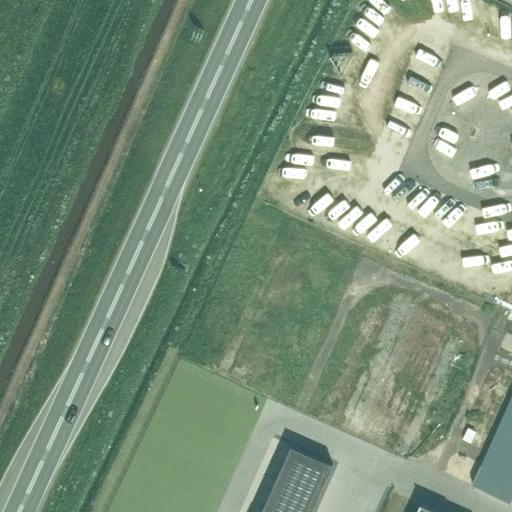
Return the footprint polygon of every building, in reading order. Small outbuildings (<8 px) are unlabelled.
[(507,13),(496,15),(501,39),(511,37),(507,13)] [(428,39),(422,63),(443,68),(449,44),(428,39)] [(478,102),(498,89),(492,81),(473,94),(478,102)] [(465,146),(450,164),(459,172),(475,154),(465,146)] [(467,170),(475,176),(489,160),(482,154),(467,170)] [(496,162),(482,176),(489,183),(503,169),(496,162)] [(486,224),(495,221),(489,202),(480,205),(486,224)] [(511,502),(511,396),(486,456),(485,460),(484,460),(473,485),(511,502)] [(291,446),(262,511),(311,511),(333,465),(291,446)] [(466,511),(426,494),(417,511),(466,511)]
